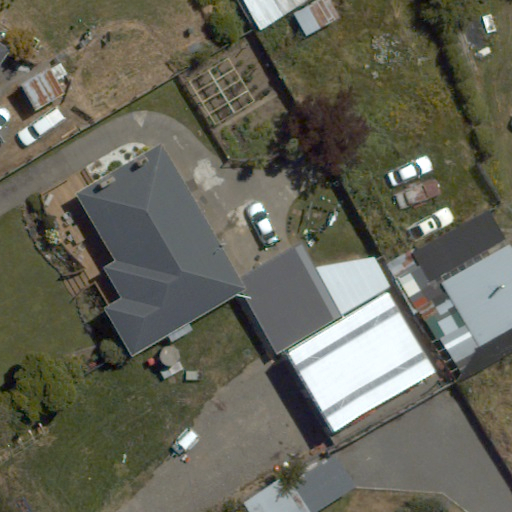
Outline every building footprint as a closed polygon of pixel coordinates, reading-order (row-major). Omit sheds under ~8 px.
[(326,0),(308,0),(287,13),(303,40),(338,19),(326,0)] [(169,153),(76,204),(106,259),(91,267),(110,301),(97,309),(125,361),(246,295),(239,282),(169,153)] [(300,249),(239,282),(246,295),(283,363),(344,329),(320,285),(300,249)] [(444,286),(468,325),(431,347),(445,371),(511,329),(511,262),(503,249),(444,286)] [(381,251),(320,285),(344,329),(405,296),(381,251)] [(176,360),(135,383),(147,403),(187,379),(176,360)] [(323,444),(242,503),(248,511),(316,511),(353,486),(323,444)] [(151,511),(141,500),(126,511),(151,511)]
